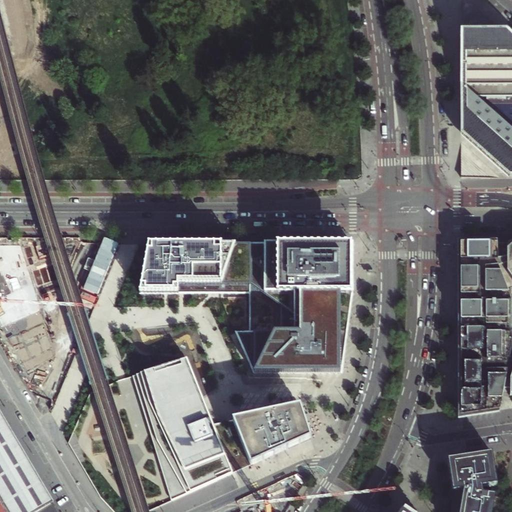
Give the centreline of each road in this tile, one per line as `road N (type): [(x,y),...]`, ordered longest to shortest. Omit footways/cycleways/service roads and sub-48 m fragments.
road 1 (primary): [(388,220),(383,351),(340,466)]
road 2 (secondary): [(237,212),(0,212)]
road 3 (primary): [(380,0),(410,199)]
road 4 (primary): [(429,199),(424,67),(411,0)]
road 5 (primary): [(375,0),(388,199)]
road 6 (primary): [(408,400),(427,310),(429,221)]
road 7 (primary): [(408,400),(408,221)]
road 8 (residential): [(83,511),(0,367)]
road 9 (secondary): [(388,199),(237,212)]
road 10 (secondary): [(237,212),(388,220)]
road 11 (residential): [(340,466),(301,466),(201,511)]
road 12 (residential): [(511,428),(428,439),(404,415)]
